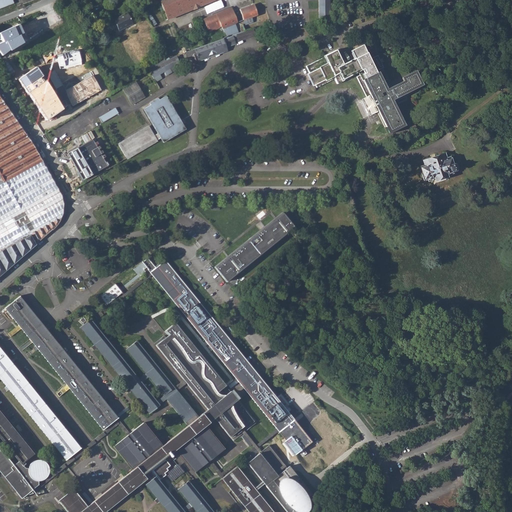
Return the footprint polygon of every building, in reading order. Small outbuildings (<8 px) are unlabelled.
[(144,0),(137,4),(139,8),(152,2),(153,4),(155,4),(157,8),(160,7),(165,21),(199,7),(215,0),(144,0)] [(330,20),(329,0),(318,0),(319,20),(330,20)] [(239,9),(243,20),(245,25),(253,22),(251,17),(257,15),(254,4),(239,9)] [(231,7),(203,19),(209,32),(217,29),(221,26),(227,36),(231,35),(228,27),(234,24),(237,23),(237,22),(231,7)] [(147,11),(143,13),(152,27),(156,24),(147,11)] [(116,18),(113,20),(114,20),(110,22),(115,31),(118,29),(128,24),(129,26),(133,24),(127,13),(119,17),(119,18),(116,19),(116,18)] [(0,37),(1,42),(0,42),(0,55),(0,56),(8,50),(9,52),(22,43),(19,35),(22,33),(18,24),(0,31),(0,37)] [(234,24),(228,27),(231,35),(238,33),(234,24)] [(224,47),(234,44),(233,42),(258,33),(257,31),(254,31),(253,29),(238,33),(231,35),(227,36),(216,41),(181,54),(184,60),(190,58),(192,62),(199,60),(198,58),(224,48),(224,47)] [(294,36),(293,29),(281,31),(282,38),(294,36)] [(305,66),(308,73),(313,85),(315,88),(333,79),(336,84),(348,78),(348,76),(361,69),(363,73),(355,77),(365,97),(360,99),(368,116),(376,112),(387,135),(389,133),(388,132),(402,125),(389,96),(418,82),(413,69),(400,75),(402,79),(390,84),(386,76),(379,79),(375,70),(374,71),(373,68),(380,64),(376,55),(368,59),(362,47),(350,53),(353,59),(343,63),(337,50),(335,51),(323,57),(305,66)] [(78,51),(56,56),(60,68),(81,63),(78,51)] [(149,71),(155,81),(161,78),(159,74),(163,72),(165,75),(179,68),(175,57),(168,60),(160,65),(157,60),(146,67),(149,71)] [(16,79),(45,122),(63,110),(44,81),(42,83),(40,78),(42,77),(35,67),(16,79)] [(311,86),(313,85),(308,73),(305,74),(311,86)] [(93,76),(65,91),(73,106),(100,90),(93,76)] [(127,107),(146,96),(136,78),(117,90),(127,107)] [(286,89),(289,97),(295,94),(293,88),(288,90),(288,88),(286,89)] [(165,96),(164,97),(178,121),(175,123),(178,127),(160,138),(162,143),(185,130),(165,96)] [(0,276),(19,259),(37,244),(52,231),(56,226),(60,221),(62,216),(63,213),(63,209),(63,204),(63,202),(62,197),(60,194),(57,188),(31,143),(0,97),(0,276)] [(160,138),(178,127),(175,123),(178,121),(164,97),(157,100),(156,98),(149,102),(150,104),(144,108),(158,132),(157,133),(153,135),(149,127),(118,145),(126,158),(128,157),(156,140),(160,138)] [(99,118),(103,123),(118,113),(116,108),(99,118)] [(144,108),(142,109),(157,133),(158,132),(144,108)] [(117,144),(118,145),(149,127),(148,126),(117,144)] [(84,179),(107,166),(102,158),(104,157),(103,154),(101,156),(99,153),(101,152),(100,149),(98,151),(96,148),(99,147),(97,145),(95,146),(94,144),(96,143),(95,140),(92,141),(91,139),(68,152),(84,179)] [(126,158),(127,160),(157,141),(156,140),(128,157),(126,158)] [(421,181),(423,182),(427,181),(435,179),(435,180),(445,178),(444,176),(452,174),(452,173),(455,172),(456,170),(455,166),(454,164),(452,165),(449,158),(444,159),(443,154),(437,156),(437,158),(430,160),(430,159),(423,161),(425,166),(420,167),(423,174),(421,175),(420,176),(421,181)] [(281,212),(227,256),(226,257),(213,267),(225,282),(293,227),(281,212)] [(156,268),(147,258),(142,262),(150,272),(156,268)] [(156,268),(150,272),(152,273),(241,385),(277,430),(278,431),(278,432),(294,420),(293,419),(292,420),(255,374),(164,261),(165,261),(165,260),(156,268)] [(121,291),(115,284),(114,284),(115,285),(100,297),(99,296),(99,297),(106,306),(106,305),(122,293),(123,293),(121,291)] [(102,429),(103,430),(118,418),(117,417),(117,418),(106,405),(52,338),(19,297),(20,297),(19,296),(15,300),(9,305),(9,304),(4,308),(5,309),(6,308),(16,321),(38,348),(70,387),(103,428),(102,429)] [(145,380),(142,377),(139,379),(91,320),(91,319),(86,323),(85,321),(84,317),(82,319),(80,321),(82,323),(83,325),(79,328),(80,329),(80,328),(93,345),(92,347),(95,350),(96,349),(128,388),(127,389),(129,393),(130,392),(148,414),(163,402),(160,399),(157,402),(141,383),(145,380)] [(255,423),(175,323),(164,332),(167,335),(155,345),(211,414),(233,442),(244,433),(246,435),(246,434),(251,430),(249,428),(255,423)] [(166,443),(173,452),(175,450),(194,473),(211,459),(224,449),(206,426),(205,427),(204,426),(209,422),(208,422),(205,419),(202,415),(202,414),(198,417),(138,342),(127,350),(146,374),(142,377),(145,380),(148,377),(163,396),(160,399),(163,402),(166,400),(170,405),(172,406),(187,426),(169,440),(166,443)] [(65,459),(65,460),(80,448),(80,447),(79,448),(11,363),(0,349),(0,377),(41,428),(65,459)] [(0,470),(17,491),(16,492),(21,499),(26,494),(26,495),(33,493),(31,491),(34,488),(38,485),(38,481),(42,480),(45,478),(48,473),(48,470),(48,467),(46,463),(43,461),(40,460),(36,459),(31,461),(29,464),(27,468),(24,467),(22,465),(25,463),(23,461),(34,452),(26,442),(23,438),(21,439),(17,434),(19,433),(0,408),(0,470)] [(294,420),(278,432),(285,440),(284,441),(295,455),(298,452),(303,457),(307,454),(304,449),(312,442),(294,420)] [(154,481),(158,480),(168,471),(167,470),(171,467),(164,459),(173,452),(166,443),(162,446),(143,423),(129,434),(114,446),(126,462),(132,468),(133,469),(132,469),(133,470),(109,489),(90,504),(87,506),(73,489),(64,496),(59,500),(67,511),(104,511),(139,485),(142,482),(144,481),(146,479),(148,482),(154,481)] [(287,468),(269,445),(261,452),(247,463),(286,511),(294,511),(292,509),(294,508),(299,510),(304,510),(306,505),(305,503),(304,501),(304,499),(306,498),(307,499),(312,495),(289,467),(287,468)] [(178,465),(165,474),(172,483),(185,473),(182,469),(178,465)] [(247,511),(272,511),(236,468),(237,467),(236,467),(224,476),(221,479),(223,481),(247,511)] [(186,508),(185,506),(181,509),(158,480),(154,481),(148,482),(146,483),(145,485),(146,485),(156,498),(155,499),(156,501),(158,502),(159,501),(167,511),(184,511),(187,510),(186,508)] [(212,511),(188,482),(188,481),(177,490),(188,503),(188,504),(185,506),(186,508),(187,510),(190,508),(191,507),(195,511),(212,511)]
